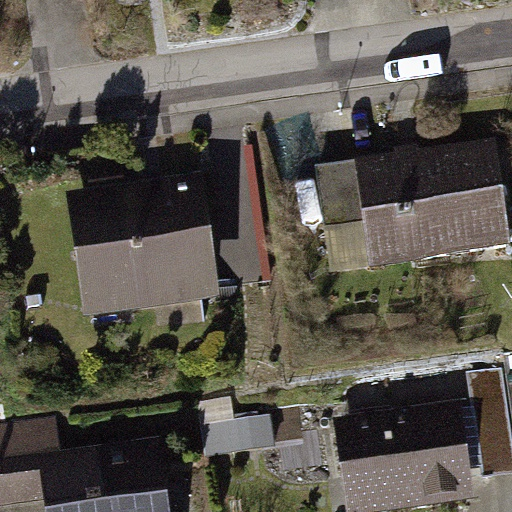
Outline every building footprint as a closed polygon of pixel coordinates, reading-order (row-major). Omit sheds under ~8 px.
[(492,151),(358,171),(373,272),(506,252),(492,151)] [(195,177),(63,194),(78,312),(211,295),(195,177)] [(455,391),(330,407),(343,511),(405,511),(470,504),(455,391)] [(61,409),(0,417),(0,511),(160,511),(151,442),(68,453),(61,409)] [(268,421),(201,428),(205,460),(271,453),(268,421)]
